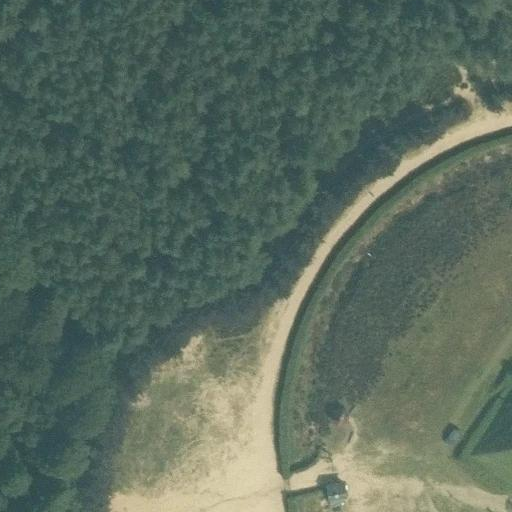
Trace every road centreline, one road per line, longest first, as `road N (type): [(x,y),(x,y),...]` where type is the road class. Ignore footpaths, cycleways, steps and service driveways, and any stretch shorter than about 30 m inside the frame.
road 1 (track): [(511,117),(450,137),(375,185),(325,241),(287,304),(271,355),(263,417),(273,489)]
road 2 (track): [(102,358),(273,489)]
road 3 (track): [(0,249),(102,358)]
